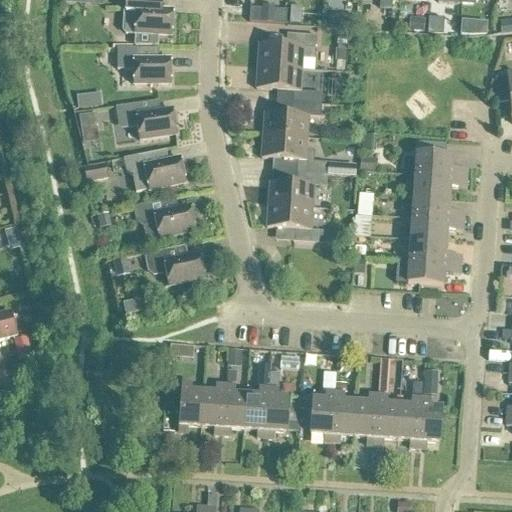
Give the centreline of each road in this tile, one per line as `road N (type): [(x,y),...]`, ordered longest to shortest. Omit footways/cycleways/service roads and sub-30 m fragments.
road 1 (residential): [(263,317),(208,103),(211,0)]
road 2 (residential): [(476,327),(263,317)]
road 3 (residential): [(444,511),(446,495),(467,474),(476,327)]
road 4 (residential): [(476,327),(487,185),(511,153)]
